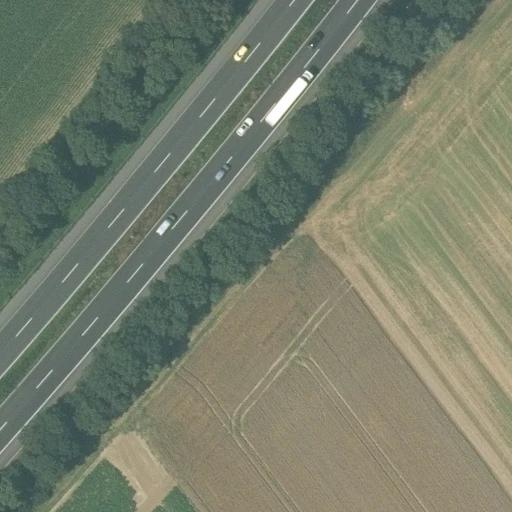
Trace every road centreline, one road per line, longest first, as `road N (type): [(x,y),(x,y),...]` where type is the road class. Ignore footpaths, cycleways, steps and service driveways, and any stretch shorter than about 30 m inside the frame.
road 1 (track): [(34,511),(481,0)]
road 2 (motorway): [(0,415),(351,0)]
road 3 (motorway): [(280,0),(0,335)]
